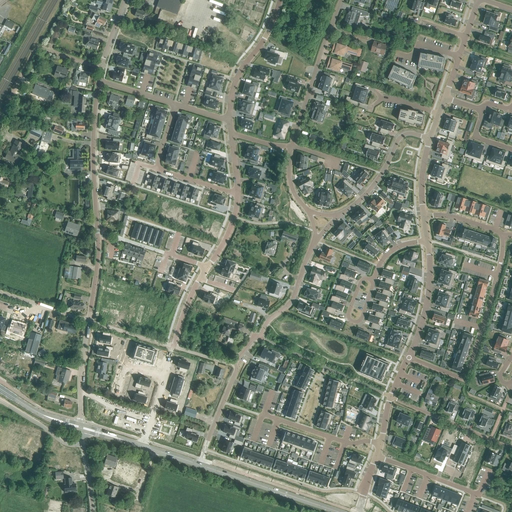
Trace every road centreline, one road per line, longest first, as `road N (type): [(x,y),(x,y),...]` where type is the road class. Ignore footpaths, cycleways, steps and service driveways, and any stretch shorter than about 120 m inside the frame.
road 1 (residential): [(88,321),(98,252),(98,81)]
road 2 (residential): [(502,235),(501,262),(463,380),(407,357)]
road 3 (residential): [(174,232),(128,217),(122,239),(207,267)]
road 4 (residential): [(291,147),(341,0)]
road 5 (residential): [(175,104),(160,170),(237,194)]
road 6 (tertiary): [(338,511),(198,464)]
road 7 (residential): [(0,119),(36,51),(100,67)]
road 8 (residential): [(339,215),(375,182),(400,136),(429,140)]
road 9 (residential): [(261,414),(344,442),(382,444)]
road 10 (residential): [(427,241),(428,299),(407,357)]
